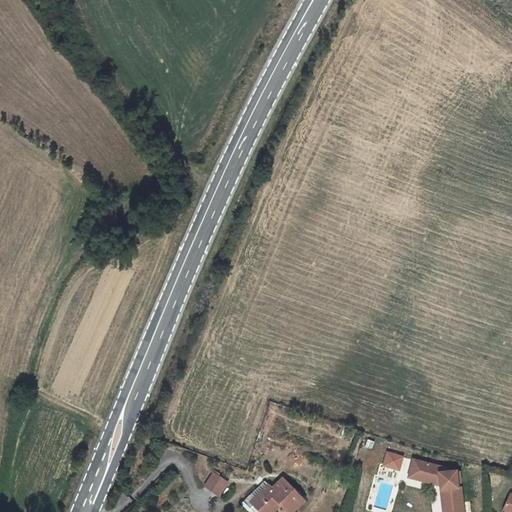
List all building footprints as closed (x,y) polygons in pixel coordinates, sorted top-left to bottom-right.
[(400,470),(403,454),(385,451),(381,467),(400,470)] [(426,482),(431,464),(423,462),(418,479),(426,482)] [(470,511),(469,492),(466,492),(465,487),(469,487),(468,477),(465,477),(465,475),(457,476),(457,473),(431,464),(426,482),(448,489),(449,511),(470,511)] [(218,470),(207,480),(218,491),(229,482),(218,470)] [(279,486),(271,477),(267,480),(245,499),(256,511),(266,511),(268,511),(256,499),(271,485),(275,489),(279,486)] [(294,511),(309,501),(290,477),(279,486),(275,489),(271,485),(256,499),(268,511),(273,511),(285,503),(292,511),(294,511)]
